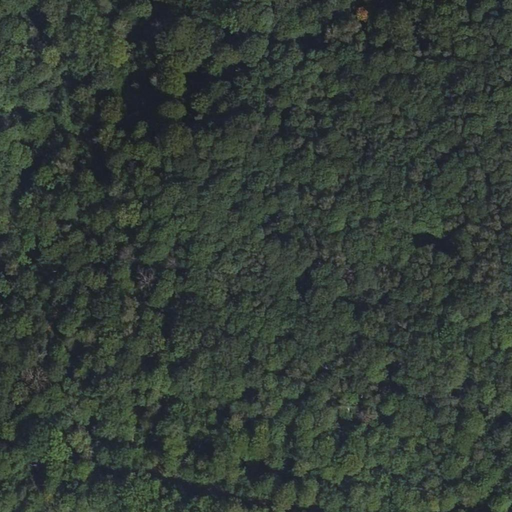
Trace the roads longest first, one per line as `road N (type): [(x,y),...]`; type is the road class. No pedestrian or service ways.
road 1 (unknown): [(370,0),(268,57),(88,136),(0,104)]
road 2 (unknown): [(88,136),(162,511)]
road 3 (unknown): [(0,437),(332,511)]
road 4 (unknown): [(410,0),(484,111),(511,139)]
